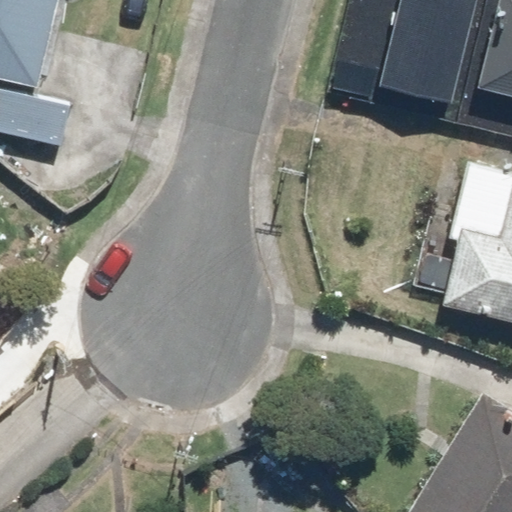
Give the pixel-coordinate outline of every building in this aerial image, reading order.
[(0,0),(0,71),(41,81),(60,0),(0,0)] [(511,0),(500,0),(481,77),(511,84),(511,0)] [(73,103),(0,85),(0,125),(63,141),(73,103)] [(463,218),(444,295),(511,311),(511,193),(504,228),(463,218)] [(511,511),(511,399),(485,383),(405,511),(511,511)]
